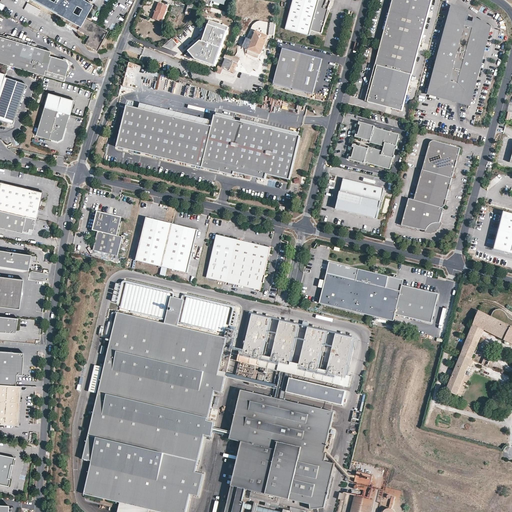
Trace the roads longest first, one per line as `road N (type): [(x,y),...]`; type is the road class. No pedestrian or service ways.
road 1 (residential): [(79,173),(50,338),(38,511)]
road 2 (residential): [(304,228),(366,0)]
road 3 (residential): [(304,228),(79,173)]
road 4 (residential): [(455,265),(511,60)]
road 5 (residential): [(139,0),(79,173)]
road 6 (residential): [(455,265),(304,228)]
